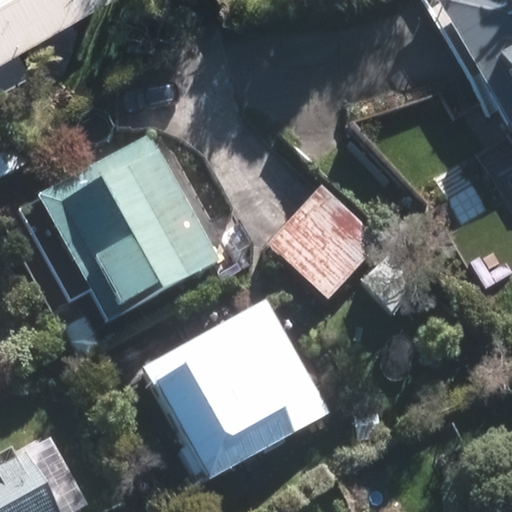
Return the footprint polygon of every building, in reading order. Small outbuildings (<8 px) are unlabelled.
[(0,0),(0,53),(98,0),(0,0)] [(511,0),(444,0),(435,6),(506,120),(511,116),(511,0)] [(140,143),(40,204),(111,320),(211,259),(140,143)] [(324,185),(267,245),(329,305),(386,245),(324,185)] [(261,308),(141,375),(202,484),(322,418),(261,308)] [(48,511),(26,466),(0,478),(0,511),(48,511)]
